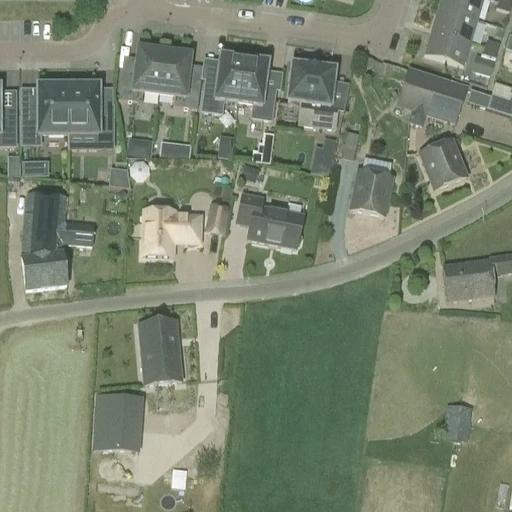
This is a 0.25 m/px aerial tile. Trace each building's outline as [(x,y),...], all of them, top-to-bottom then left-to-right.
[(475,0),(440,0),(437,14),(476,25),(482,2),(475,0)] [(505,0),(498,0),(497,5),(510,9),(511,2),(505,0)] [(508,16),(510,9),(497,5),(495,12),(508,16)] [(437,14),(430,36),(469,48),(476,25),(437,14)] [(430,36),(423,59),(462,71),(469,48),(430,36)] [(486,44),(484,51),(497,55),(499,48),(486,44)] [(141,97),(157,99),(162,56),(153,55),(153,51),(141,50),(140,53),(136,53),(133,81),(119,80),(116,104),(140,107),(141,97)] [(495,62),(497,55),(484,51),(482,58),(495,62)] [(171,57),(162,56),(157,99),(173,100),(171,111),(195,113),(198,90),(184,88),(188,59),(184,59),(184,55),(172,54),(171,57)] [(222,105),(236,107),(242,63),(240,63),(237,59),(224,58),(220,60),(218,60),(215,85),(203,84),(199,116),(220,119),(222,105)] [(244,63),(242,63),(236,107),(250,109),(249,123),(270,126),(274,94),(262,92),(266,66),(264,66),(261,63),(248,61),(244,63)] [(287,77),(286,88),(288,90),(286,104),(300,105),(297,130),(310,131),(310,132),(311,132),(335,135),(338,112),(328,111),(328,109),(331,85),(332,80),(332,76),(333,76),(333,74),(331,74),(331,75),(292,69),(290,69),(290,70),(290,71),(290,76),(287,77)] [(421,130),(425,117),(454,127),(464,93),(407,74),(397,108),(411,113),(407,126),(421,130)] [(66,137),(66,85),(50,85),(50,89),(37,89),(37,114),(21,114),(21,110),(19,110),(20,148),(20,151),(40,151),(39,137),(66,137)] [(84,85),(66,85),(66,137),(96,136),(97,155),(112,155),(112,150),(111,108),(110,108),(110,111),(97,111),(97,88),(84,88),(84,85)] [(511,93),(495,87),(486,112),(511,120),(511,115),(511,93)] [(0,151),(16,152),(15,113),(2,113),(0,111),(0,151)] [(353,166),(358,140),(346,137),(341,163),(353,166)] [(328,179),(336,142),(325,140),(322,151),(316,150),(310,175),(328,179)] [(150,162),(152,146),(128,143),(126,160),(150,162)] [(418,157),(433,194),(465,181),(450,144),(418,157)] [(161,157),(190,159),(191,147),(162,145),(161,157)] [(8,162),(7,179),(49,180),(49,163),(8,162)] [(109,173),(108,190),(129,192),(126,174),(109,173)] [(348,214),(382,221),(390,181),(357,175),(348,214)] [(20,262),(24,295),(65,291),(61,259),(69,248),(91,250),(93,227),(65,225),(67,201),(25,197),(20,262)] [(240,199),(234,228),(248,230),(245,244),(293,254),(300,220),(258,211),(260,203),(240,199)] [(203,237),(224,241),(229,212),(209,208),(203,237)] [(172,216),(142,215),(140,259),(170,260),(171,244),(180,244),(180,246),(197,247),(198,221),(172,220),(172,216)] [(511,258),(489,261),(489,265),(442,271),(446,306),(493,300),(491,279),(511,277),(511,258)] [(175,326),(137,330),(142,381),(143,391),(180,388),(179,378),(175,326)] [(445,442),(470,443),(472,410),(447,408),(445,442)] [(97,416),(94,453),(135,456),(138,419),(97,416)]
